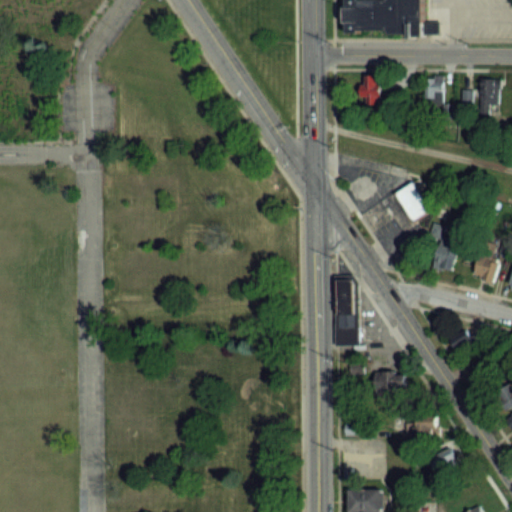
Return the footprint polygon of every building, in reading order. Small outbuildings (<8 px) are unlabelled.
[(386,29),(355,29),(355,31),(343,31),(343,28),(343,0),(421,0),(421,33),(386,33),(386,29)] [(362,103),(382,103),(382,75),(362,75),(362,103)] [(445,77),(426,77),(426,104),(445,104),(445,77)] [(481,79),(481,105),(500,105),(500,79),(481,79)] [(411,220),(392,190),(409,178),(429,209),(411,220)] [(461,253),(449,246),(452,241),(445,237),(431,261),(450,272),(461,253)] [(494,283),(501,263),(481,256),(474,276),(494,283)] [(333,342),(332,275),(351,275),(351,283),(356,283),(356,342),(333,342)] [(453,336),(460,355),(478,348),(471,329),(453,336)] [(499,371),(493,357),(476,364),(482,378),(499,371)] [(376,395),(407,395),(407,371),(376,371),(376,395)] [(407,437),(441,437),(441,417),(407,417),(407,437)] [(441,481),(464,469),(452,446),(429,457),(441,481)] [(350,511),(385,511),(385,488),(350,488),(350,511)]
